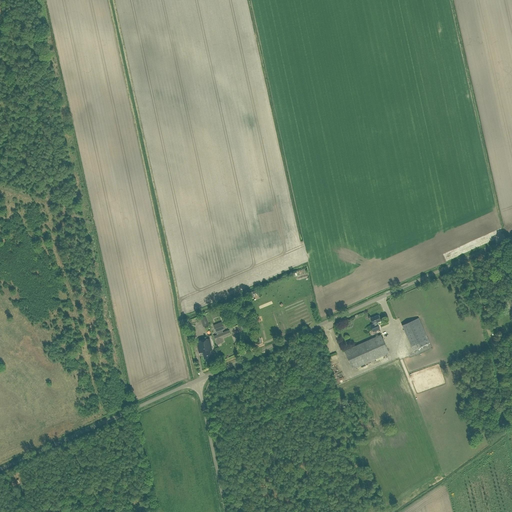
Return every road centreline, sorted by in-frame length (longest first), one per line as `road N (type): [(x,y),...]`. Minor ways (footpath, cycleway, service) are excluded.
road 1 (unclassified): [(197,380),(511,238)]
road 2 (unclassified): [(0,469),(197,380)]
road 3 (track): [(469,257),(509,421)]
road 4 (unclassified): [(225,511),(197,380)]
